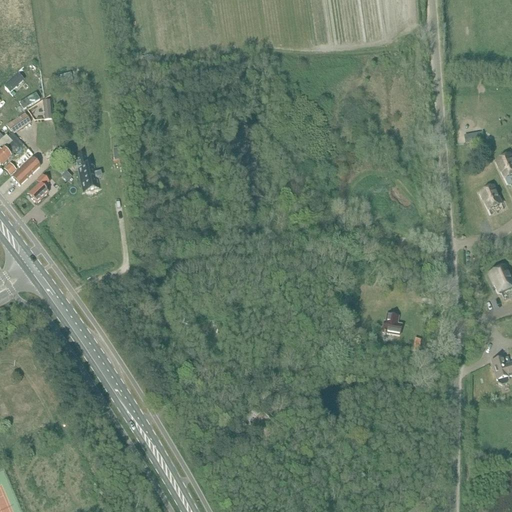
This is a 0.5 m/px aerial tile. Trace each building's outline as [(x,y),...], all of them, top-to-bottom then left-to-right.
[(17,133),(31,124),(25,115),(11,124),(17,133)] [(12,134),(7,138),(17,149),(18,150),(23,146),(12,134)] [(484,143),(483,134),(464,137),(465,146),(484,143)] [(12,153),(17,149),(7,138),(6,137),(4,139),(0,135),(0,149),(2,151),(0,152),(0,167),(0,168),(10,158),(10,157),(13,154),(12,153)] [(28,151),(14,164),(19,169),(33,157),(28,151)] [(511,157),(511,155),(497,162),(499,167),(500,167),(508,184),(511,185),(511,157)] [(89,160),(77,161),(82,197),(101,194),(98,170),(91,171),(89,160)] [(32,170),(29,167),(26,164),(20,170),(21,171),(12,180),(19,188),(35,173),(32,170)] [(10,165),(3,171),(10,177),(16,171),(10,165)] [(56,165),(45,175),(51,180),(61,170),(56,165)] [(38,186),(27,196),(36,206),(48,195),(43,190),(49,184),(43,178),(36,184),(38,186)] [(494,187),(480,193),(483,199),(484,198),(489,210),(502,204),(494,187)] [(511,290),(511,285),(504,268),(488,275),(491,281),(492,281),(498,294),(501,295),(511,290)] [(384,323),(382,334),(383,334),(383,335),(385,336),(385,335),(399,337),(400,326),(396,325),(397,318),(386,316),(385,323),(384,323)] [(507,357),(491,362),(497,381),(498,384),(502,386),(507,384),(509,382),(508,378),(511,376),(511,365),(510,367),(507,357)] [(256,411),(244,423),(249,427),(248,428),(257,438),(258,437),(263,441),(275,430),(256,411)]
